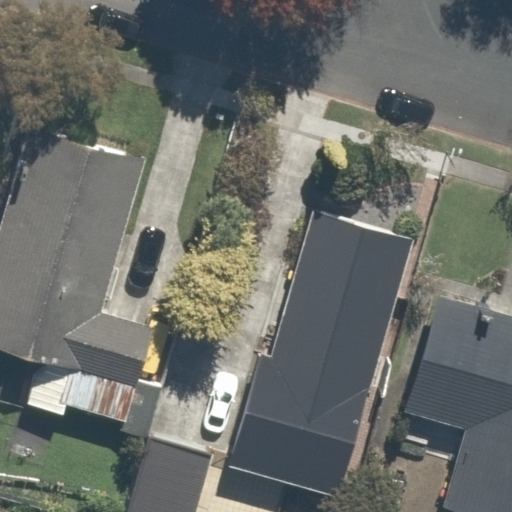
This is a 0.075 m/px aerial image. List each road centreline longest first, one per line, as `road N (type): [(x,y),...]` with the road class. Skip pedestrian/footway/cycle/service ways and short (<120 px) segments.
road 1 (residential): [(384,56),(166,0)]
road 2 (residential): [(511,93),(384,56)]
